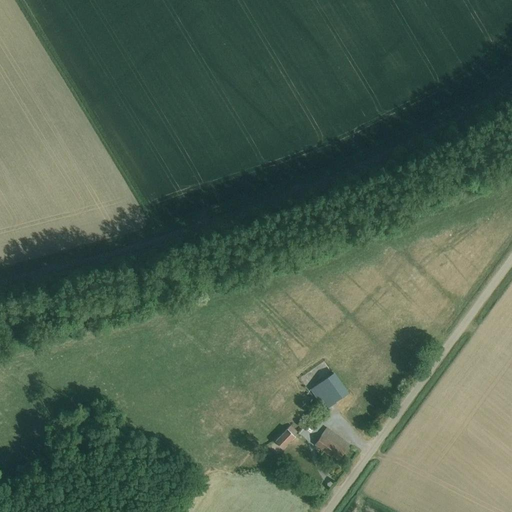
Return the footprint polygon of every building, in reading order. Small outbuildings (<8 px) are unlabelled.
[(498,64),(502,59),(497,54),(500,50),(494,45),(486,55),(498,64)] [(311,390),(325,409),(347,393),(333,374),(311,390)] [(308,426),(300,420),(296,425),(305,431),(308,426)] [(274,441),(282,448),(297,433),(290,426),(274,441)] [(315,444),(338,461),(349,445),(326,428),(315,444)]
